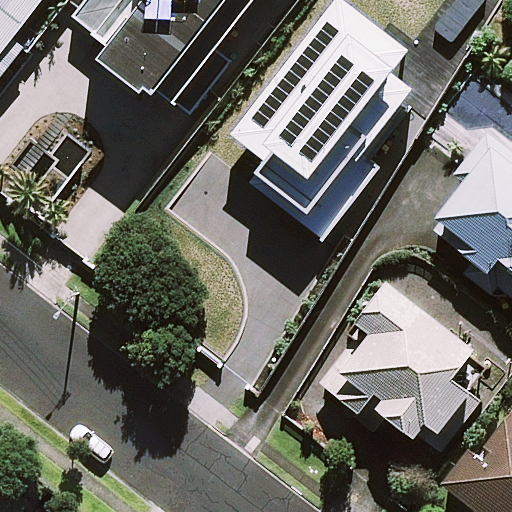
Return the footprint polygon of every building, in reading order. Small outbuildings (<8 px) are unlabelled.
[(22,33),(44,0),(0,0),(0,80),(30,38),(22,33)] [(82,0),(75,10),(112,38),(109,42),(153,75),(156,71),(199,104),(233,60),(216,47),(251,0),(82,0)] [(392,14),(376,33),(340,4),(246,123),(343,200),(381,151),(370,143),(424,75),(441,53),(392,14)] [(511,147),(491,130),(459,169),(468,175),(432,218),(490,265),(504,248),(511,254),(511,147)] [(374,392),(421,428),(428,418),(450,435),(485,390),(460,371),(481,344),(392,274),(362,312),(372,319),(326,378),(363,407),(374,392)] [(511,511),(511,408),(478,450),(472,445),(446,477),(489,511),(511,511)]
